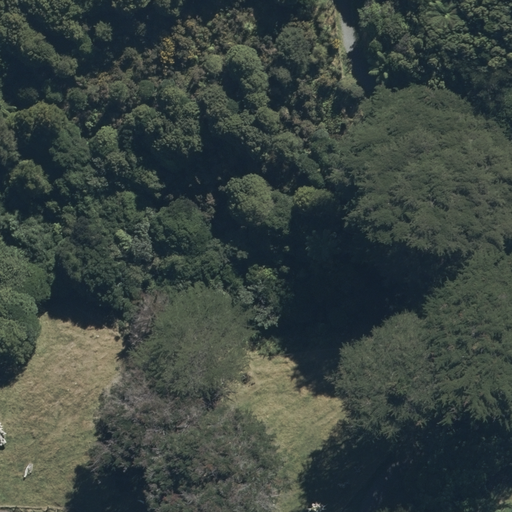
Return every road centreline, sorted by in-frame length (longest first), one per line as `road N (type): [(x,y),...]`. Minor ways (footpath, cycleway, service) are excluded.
road 1 (track): [(511,156),(420,104),(366,59),(341,0)]
road 2 (track): [(375,511),(413,459),(511,398)]
